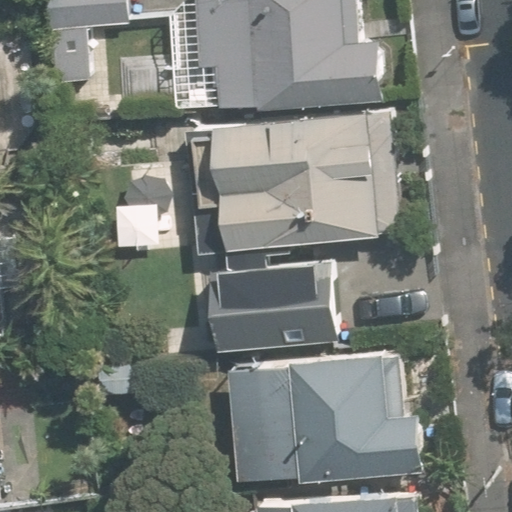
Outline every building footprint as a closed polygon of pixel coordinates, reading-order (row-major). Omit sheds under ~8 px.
[(97,23),(137,22),(136,0),(48,0),(50,72),(99,70),(97,23)] [(359,0),(174,0),(181,103),(391,90),(387,28),(361,30),(359,0)] [(397,101),(207,119),(219,242),(409,224),(397,101)] [(338,256),(217,265),(223,345),(344,336),(338,256)] [(394,347),(233,358),(241,475),(431,462),(427,405),(398,407),(394,347)] [(425,511),(425,491),(267,499),(267,511),(425,511)]
